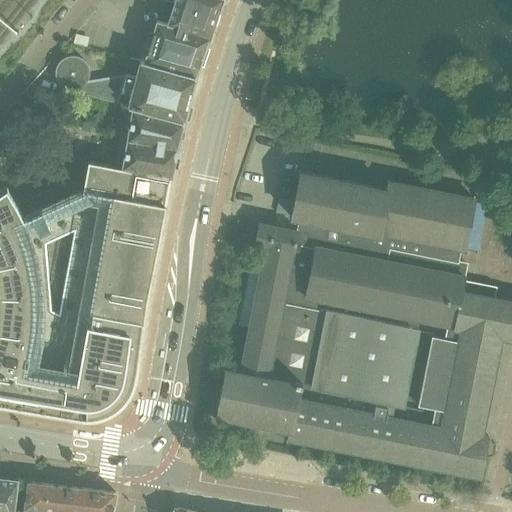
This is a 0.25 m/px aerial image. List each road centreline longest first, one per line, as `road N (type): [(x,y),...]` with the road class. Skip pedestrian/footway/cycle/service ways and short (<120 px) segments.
road 1 (tertiary): [(254,0),(219,111),(167,412),(144,445)]
road 2 (residential): [(312,499),(202,479),(144,445)]
road 3 (tertiary): [(0,436),(98,454),(144,445)]
